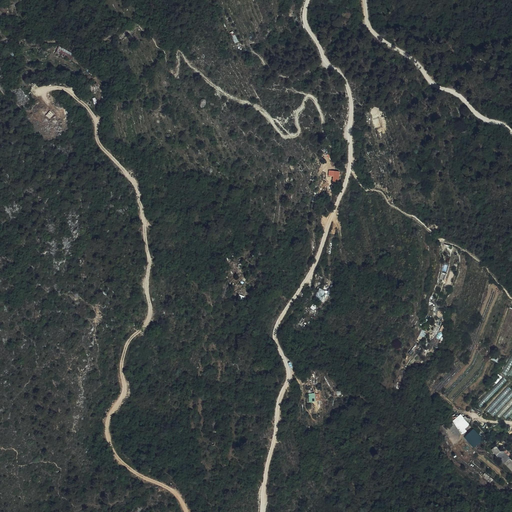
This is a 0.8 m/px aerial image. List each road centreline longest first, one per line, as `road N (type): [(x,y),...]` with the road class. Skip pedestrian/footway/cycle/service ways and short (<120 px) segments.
road 1 (track): [(261,511),(289,377),(276,322),(319,253),(351,147),(349,90),(306,25),(307,0)]
road 2 (track): [(185,511),(177,493),(119,460),(107,438),(106,422),(123,394),(125,345),(150,308),(140,199),(98,144),(88,108),(52,87),(44,97),(54,109)]
road 3 (track): [(363,0),(368,27),(420,64),(435,85),(511,132)]
